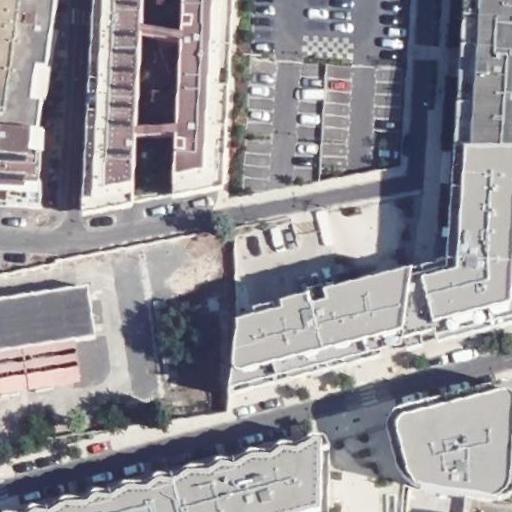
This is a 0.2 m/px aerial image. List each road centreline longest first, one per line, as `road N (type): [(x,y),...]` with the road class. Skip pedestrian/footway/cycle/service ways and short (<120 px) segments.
road 1 (residential): [(0,489),(511,358)]
road 2 (residential): [(63,241),(414,186)]
road 3 (residential): [(78,0),(63,241)]
road 4 (residential): [(428,0),(414,186)]
road 5 (unknown): [(358,506),(306,501),(229,511)]
